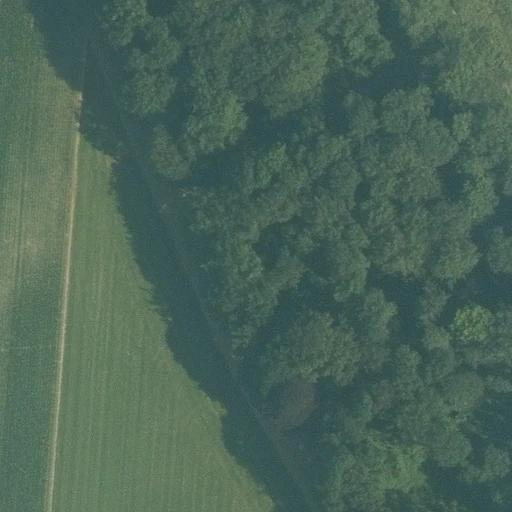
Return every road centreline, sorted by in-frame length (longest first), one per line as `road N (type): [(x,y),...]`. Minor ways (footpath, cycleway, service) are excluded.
road 1 (track): [(338,511),(182,199),(445,55)]
road 2 (unclassified): [(511,158),(408,0)]
